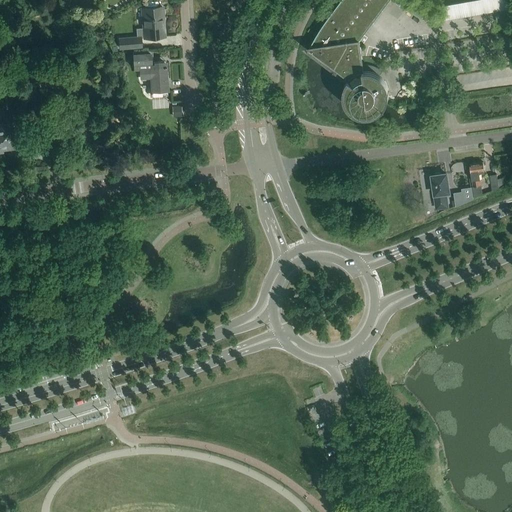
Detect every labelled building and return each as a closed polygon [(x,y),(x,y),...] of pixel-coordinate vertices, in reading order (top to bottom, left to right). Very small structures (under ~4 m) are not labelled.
[(372,71),(373,66),(371,65),(369,65),(367,65),(365,65),(362,65),(359,41),(389,0),(340,0),(327,18),(323,24),(319,30),(315,36),(312,42),(309,49),(308,50),(347,80),(346,82),(345,84),(344,86),(343,88),(343,90),(343,92),(343,94),(343,96),(343,98),(344,100),(345,102),(346,104),(347,106),(348,108),(350,109),(351,111),(353,112),(355,113),(357,114),(359,115),(361,115),(363,116),(365,116),(367,116),(369,116),(372,115),(374,115),(376,114),(377,113),(379,111),(381,110),(383,109),(384,107),(385,105),(386,103),(387,101),(388,100),(388,99),(388,97),(388,96),(389,94),(389,93),(389,92),(387,92),(387,89),(388,88),(387,86),(387,84),(386,82),(384,80),(383,78),(382,77),(380,75),(378,74),(376,72),(374,71),(372,71)] [(446,20),(511,10),(511,0),(493,0),(444,8),(446,20)] [(145,38),(164,36),(163,24),(162,19),(163,18),(162,16),(164,15),(163,9),(162,9),(162,6),(142,8),(143,19),(142,20),(142,26),(144,26),(145,38)] [(141,46),(141,37),(119,39),(119,48),(141,46)] [(134,68),(139,68),(139,77),(151,77),(152,92),(167,91),(165,61),(153,62),(152,50),(133,51),(134,68)] [(21,124),(19,113),(4,115),(5,123),(0,124),(0,149),(1,149),(1,147),(13,146),(11,133),(14,132),(13,125),(21,124)] [(474,196),(482,194),(479,174),(484,173),(483,161),(469,163),(474,196)] [(436,207),(447,206),(444,187),(448,186),(446,173),(440,174),(440,173),(438,172),(437,172),(435,173),(434,174),(434,175),(432,176),(436,207)] [(498,188),(497,179),(496,174),(489,175),(492,190),(498,188)] [(454,193),(456,205),(472,198),(471,188),(462,189),(462,192),(454,193)]
